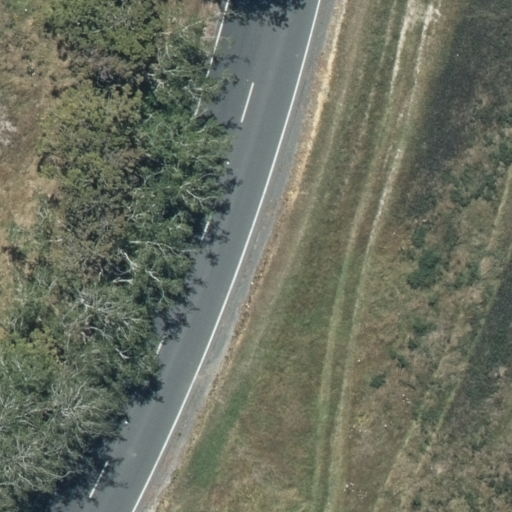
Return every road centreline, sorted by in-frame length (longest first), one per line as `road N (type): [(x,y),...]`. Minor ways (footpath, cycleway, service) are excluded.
road 1 (tertiary): [(307,0),(218,295),(119,511)]
road 2 (track): [(328,511),(356,233),(414,0)]
